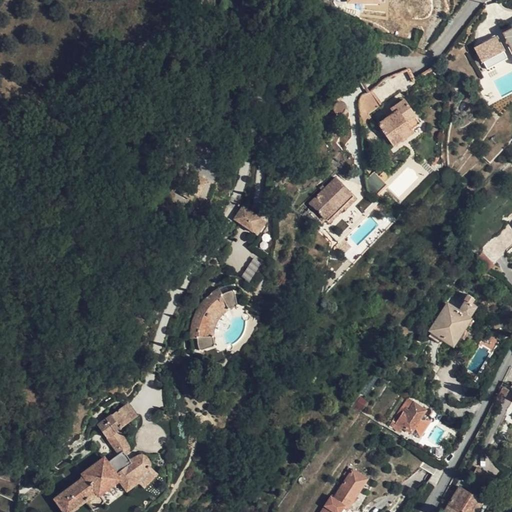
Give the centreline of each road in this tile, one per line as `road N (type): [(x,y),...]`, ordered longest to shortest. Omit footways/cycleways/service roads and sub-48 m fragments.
road 1 (residential): [(240,0),(247,25),(240,185),(162,346),(150,395)]
road 2 (residential): [(511,349),(425,511)]
